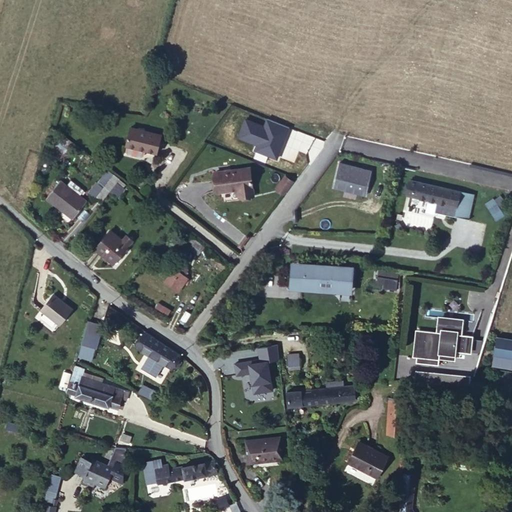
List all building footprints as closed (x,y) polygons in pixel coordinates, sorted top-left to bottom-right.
[(164,128),(132,120),(128,139),(130,140),(129,146),(131,149),(146,151),(147,144),(161,147),(164,128)] [(310,141),(299,134),(295,140),(305,147),(310,141)] [(335,179),(365,187),(370,169),(338,161),(335,179)] [(117,170),(113,166),(100,184),(95,194),(98,197),(106,186),(112,177),(117,170)] [(250,167),(218,172),(220,184),(236,181),(238,188),(253,186),(250,167)] [(292,177),(283,172),(275,186),(283,192),(292,177)] [(119,182),(112,177),(106,186),(113,191),(119,182)] [(58,178),(46,195),(71,214),(83,197),(78,193),(73,189),(58,178)] [(364,192),(365,187),(335,179),(333,184),(364,192)] [(411,179),(408,194),(457,205),(455,216),(468,217),(473,192),(411,179)] [(95,194),(100,184),(93,180),(87,188),(95,194)] [(490,204),(499,197),(496,192),(486,198),(490,204)] [(506,208),(499,197),(490,204),(496,214),(506,208)] [(109,226),(94,247),(114,261),(128,241),(132,235),(125,230),(121,235),(109,226)] [(199,249),(204,243),(194,236),(189,242),(199,249)] [(304,263),(354,265),(354,262),(292,259),(293,285),(305,286),(304,263)] [(175,261),(171,268),(181,275),(185,267),(175,261)] [(353,288),(354,265),(304,263),(305,286),(353,288)] [(376,285),(397,286),(398,268),(377,267),(376,285)] [(162,282),(177,291),(186,279),(181,275),(171,268),(162,282)] [(57,321),(68,304),(50,292),(39,309),(57,321)] [(110,318),(89,309),(88,346),(103,350),(110,318)] [(467,349),(469,335),(469,331),(460,330),(461,320),(440,318),(439,328),(419,325),(416,352),(438,355),(439,350),(439,345),(454,347),(467,349)] [(174,346),(146,326),(136,340),(145,346),(141,353),(153,361),(157,355),(165,360),(166,359),(169,361),(172,356),(169,354),(174,346)] [(511,356),(511,335),(496,332),(491,352),(511,356)] [(480,350),(484,337),(469,335),(467,349),(480,350)] [(272,345),(261,348),(263,358),(275,356),(272,345)] [(285,351),(286,365),(298,364),(298,351),(285,351)] [(401,353),(395,352),(391,352),(389,363),(400,364),(401,353)] [(78,372),(70,370),(66,384),(73,386),(78,372)] [(78,382),(74,393),(125,407),(129,396),(121,393),(123,387),(89,377),(87,385),(78,382)] [(134,389),(149,397),(153,390),(140,381),(134,389)] [(300,389),(285,389),(286,404),(359,400),(358,385),(318,387),(317,382),(300,384),(300,389)] [(386,395),(384,427),(398,428),(399,396),(386,395)] [(4,428),(1,434),(7,436),(9,430),(4,428)] [(385,449),(357,435),(347,455),(377,469),(385,449)] [(281,457),(281,438),(247,438),(246,457),(281,457)] [(73,468),(83,472),(88,459),(78,455),(73,468)] [(88,459),(83,472),(80,479),(91,484),(93,478),(104,483),(110,465),(88,457),(88,459)] [(169,464),(156,466),(159,481),(212,469),(209,459),(170,467),(169,464)] [(409,466),(401,464),(397,507),(399,511),(410,511),(406,504),(409,466)] [(230,496),(219,501),(223,509),(235,504),(230,496)] [(46,506),(43,511),(52,511),(56,505),(50,503),(48,508),(46,506)]
